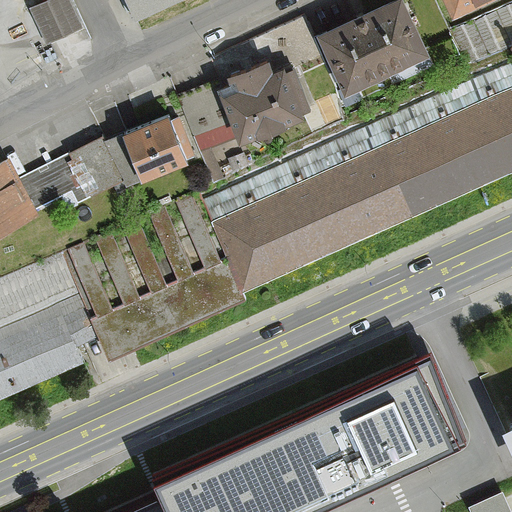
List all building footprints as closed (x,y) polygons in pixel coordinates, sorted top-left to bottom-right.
[(79,30),(64,0),(50,0),(34,8),(51,43),(79,30)] [(126,0),(136,21),(181,0),(126,0)] [(402,0),(397,0),(316,37),(343,97),(429,58),(402,0)] [(226,77),(230,86),(219,90),(231,122),(240,144),(305,118),(302,111),(309,108),(294,68),(285,72),(284,67),(273,71),(268,60),(226,77)] [(511,63),(203,200),(211,221),(227,258),(243,294),(511,175),(511,63)] [(215,81),(178,95),(194,137),(231,122),(219,90),(215,81)] [(169,116),(123,134),(141,180),(196,159),(181,119),(171,123),(169,116)] [(141,180),(123,134),(103,142),(123,181),(126,185),(141,180)] [(123,181),(103,142),(101,137),(67,154),(89,197),(123,181)] [(67,154),(18,179),(34,209),(71,190),(77,203),(89,197),(67,154)] [(8,160),(0,164),(0,235),(37,216),(34,209),(18,179),(8,160)] [(58,251),(0,276),(0,398),(82,362),(75,347),(96,337),(107,362),(247,300),(243,294),(227,258),(211,221),(203,200),(198,190),(191,193),(175,200),(164,205),(146,212),(136,217),(122,223),(110,228),(93,236),(82,241),(68,247),(58,251)] [(167,509),(168,511),(280,511),(460,432),(426,357),(154,478),(167,509)] [(511,511),(503,495),(471,509),(471,511),(511,511)]
